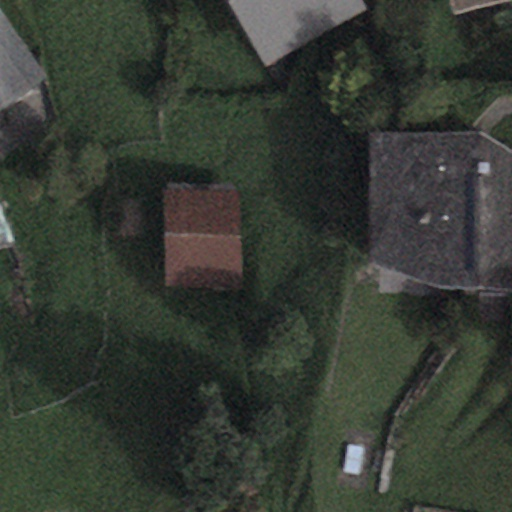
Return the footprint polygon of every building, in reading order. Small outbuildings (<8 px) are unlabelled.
[(277,43),(342,3),(340,0),(246,0),(272,42),(269,43),(273,49),(279,46),(277,43)] [(471,0),(475,11),(505,0),(471,0)] [(0,104),(29,82),(0,44),(0,104)] [(443,284),(511,283),(511,170),(447,171),(447,151),(381,151),(382,245),(411,245),(411,265),(443,264),(443,284)] [(233,200),(176,201),(177,285),(234,284),(233,200)]
